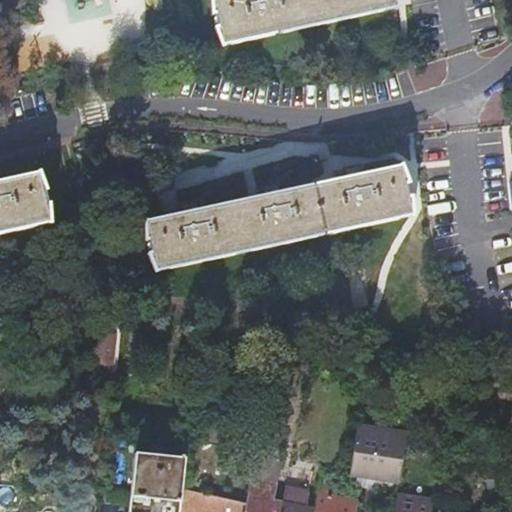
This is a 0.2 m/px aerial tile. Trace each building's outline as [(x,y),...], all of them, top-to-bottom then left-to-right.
[(210,0),(212,16),(214,15),(218,31),(215,30),(222,48),(397,10),(395,0),(210,0)] [(261,187),(261,189),(262,189),(265,197),(199,211),(197,203),(198,202),(197,201),(179,205),(179,207),(181,206),(183,215),(143,224),(145,242),(147,241),(151,256),(148,256),(156,273),(411,218),(410,200),(408,200),(405,186),(408,185),(401,168),(362,177),(360,168),(361,168),(361,166),(343,170),(343,171),(345,171),(346,180),(280,194),(278,185),(279,185),(279,183),(261,187)] [(0,235),(50,225),(48,207),(46,207),(42,192),(45,192),(38,175),(0,183),(0,235)] [(115,341),(92,339),(91,352),(89,369),(112,371),(115,341)] [(511,437),(511,420),(497,417),(494,434),(511,437)] [(356,430),(348,474),(356,476),(356,480),(375,483),(385,484),(389,490),(395,486),(399,487),(406,437),(364,430),(356,430)] [(180,511),(183,489),(185,461),(184,461),(184,458),(179,457),(178,461),(137,456),(130,511),(180,511)] [(279,511),(281,506),(272,503),(278,473),(254,468),(246,504),(244,511),(279,511)] [(318,496),(326,498),(327,488),(334,489),(337,472),(323,469),(317,496),(318,496)] [(375,483),(356,480),(354,490),(368,492),(369,488),(375,483)] [(104,500),(104,489),(86,487),(85,498),(104,500)] [(180,511),(244,511),(246,504),(183,489),(180,511)] [(279,511),(310,511),(304,511),(308,494),(284,489),(281,506),(279,511)] [(355,511),(357,505),(326,498),(318,496),(315,511),(355,511)] [(430,511),(432,503),(397,497),(394,511),(430,511)]
